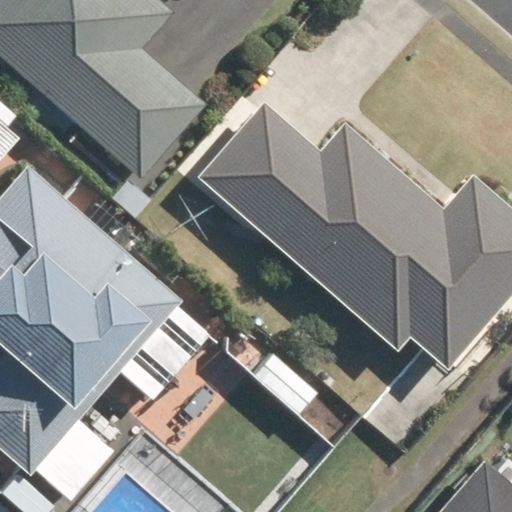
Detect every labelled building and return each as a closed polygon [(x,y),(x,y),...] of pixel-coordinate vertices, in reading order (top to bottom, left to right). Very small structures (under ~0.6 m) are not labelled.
[(0,0),(0,59),(138,180),(201,109),(137,53),(170,15),(152,0),(0,0)] [(0,160),(20,138),(5,126),(14,115),(0,102),(0,160)] [(256,106),(192,180),(392,355),(406,339),(441,369),(511,289),(511,218),(466,179),(437,212),(338,125),(313,154),(256,106)] [(0,354),(1,356),(0,357),(0,448),(27,471),(66,505),(109,455),(61,414),(65,410),(105,365),(162,299),(19,172),(10,183),(0,194),(0,354)] [(149,200),(127,180),(111,199),(133,218),(149,200)] [(249,336),(211,378),(232,397),(270,354),(249,336)] [(511,511),(511,490),(479,462),(436,511),(511,511)] [(15,477),(0,464),(0,493),(15,477)]
